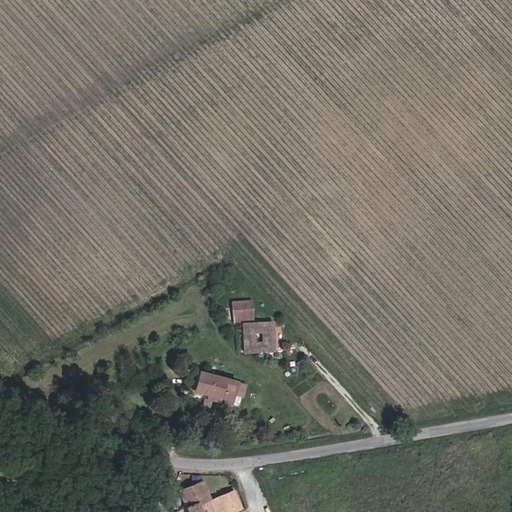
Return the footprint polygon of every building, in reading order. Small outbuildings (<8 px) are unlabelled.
[(251,309),(251,301),(232,302),(233,310),(251,309)] [(251,320),(251,309),(233,310),(233,321),(251,320)] [(271,323),(242,323),(242,352),(271,351),(271,323)] [(230,404),(233,393),(236,382),(198,371),(193,390),(218,397),(217,400),(230,404)] [(233,393),(241,395),(243,384),(236,382),(233,393)] [(231,511),(241,508),(234,490),(209,500),(202,482),(178,491),(185,508),(203,498),(205,503),(197,507),(198,511),(231,511)] [(186,511),(198,511),(197,507),(205,503),(203,498),(185,508),(186,511)]
